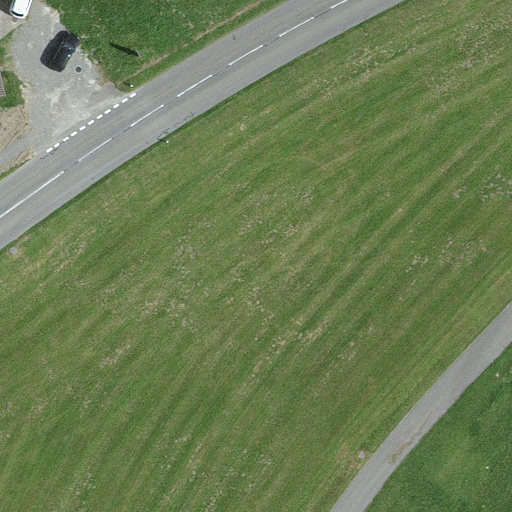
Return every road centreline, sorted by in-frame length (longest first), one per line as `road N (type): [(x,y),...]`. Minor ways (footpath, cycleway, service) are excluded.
road 1 (secondary): [(0,225),(135,129),(362,0)]
road 2 (unclassified): [(511,328),(350,511)]
